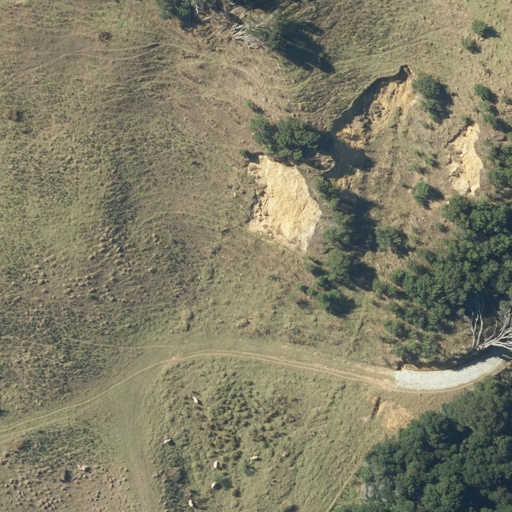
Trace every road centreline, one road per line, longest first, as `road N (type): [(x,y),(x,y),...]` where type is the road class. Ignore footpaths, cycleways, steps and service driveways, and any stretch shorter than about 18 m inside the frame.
road 1 (track): [(511,311),(482,356),(427,379),(394,379),(241,343),(202,346),(174,359)]
road 2 (track): [(143,511),(145,413),(174,359)]
